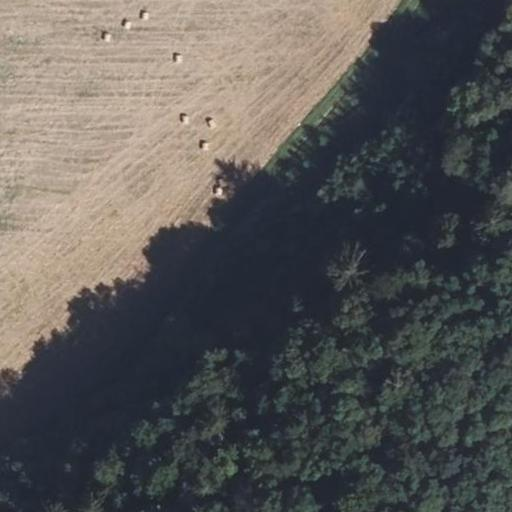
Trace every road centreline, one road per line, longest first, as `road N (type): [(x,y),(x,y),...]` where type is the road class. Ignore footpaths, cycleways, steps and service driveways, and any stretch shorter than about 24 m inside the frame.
road 1 (track): [(417,0),(235,213),(128,358),(61,472)]
road 2 (track): [(0,505),(92,454),(163,390),(511,237)]
